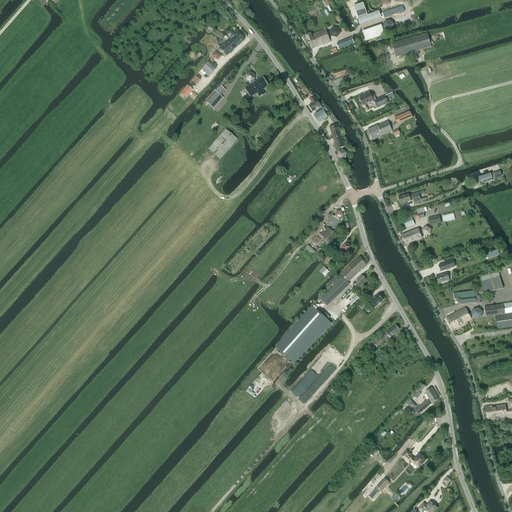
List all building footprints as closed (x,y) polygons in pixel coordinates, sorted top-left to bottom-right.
[(380,7),(380,6),(379,5),(378,3),(377,2),(376,1),(375,1),(373,2),(371,3),(370,4),(370,5),(370,6),(370,8),(371,10),(372,11),(374,11),(375,11),(376,11),(377,11),(378,10),(379,9),(379,7),(380,7)] [(381,18),(380,14),(379,11),(367,15),(363,3),(354,6),(360,25),(381,18)] [(383,13),(380,14),(381,18),(381,19),(404,11),(402,6),(382,13),(383,13)] [(393,30),(394,24),(390,20),(384,22),(383,28),(388,32),(393,30)] [(366,41),(385,35),(381,25),(362,32),(366,41)] [(331,37),(337,38),(340,33),(338,28),(333,27),(329,31),(331,37)] [(306,39),(311,49),(330,42),(325,30),(312,35),(311,34),(305,36),(306,39)] [(226,56),(245,40),(238,32),(219,48),(226,56)] [(392,43),(396,57),(431,47),(427,34),(392,43)] [(352,38),(337,44),(339,50),(354,44),(352,38)] [(212,55),(213,56),(214,57),(217,60),(221,56),(216,51),(212,55)] [(208,76),(216,68),(209,61),(201,69),(208,76)] [(251,71),(246,74),(246,80),(251,82),(252,84),(247,88),(248,89),(247,90),(247,91),(248,92),(248,93),(249,94),(250,94),(251,95),(252,96),(258,93),(260,97),(265,94),(262,90),(268,86),(263,78),(256,82),(254,80),(255,79),(255,74),(251,71)] [(187,85),(180,93),(185,98),(192,90),(187,85)] [(216,93),(207,102),(213,109),(223,99),(220,95),(216,92),(216,93)] [(363,96),(359,98),(363,106),(374,101),(377,108),(388,103),(385,96),(376,100),(374,94),(371,96),(370,92),(363,95),(363,96)] [(315,111),(317,114),(323,109),(324,110),(326,108),(325,106),(324,104),(321,106),(317,101),(315,97),(310,100),(312,104),(309,106),(313,112),(315,111)] [(328,117),(324,110),(323,109),(317,114),(314,116),(319,123),(328,117)] [(334,123),(338,121),(333,114),(329,116),(334,123)] [(368,130),(372,140),(392,131),(388,121),(368,130)] [(337,150),(338,149),(339,151),(343,149),(343,148),(345,147),(342,136),(346,135),(344,130),(340,131),(338,124),(330,127),(337,150)] [(220,160),(238,139),(226,129),(208,149),(220,160)] [(341,160),(346,158),(347,153),(343,150),(338,151),(337,157),(341,160)] [(483,185),(482,183),(492,180),(490,173),(475,178),(478,187),(483,185)] [(409,195),(399,198),(401,204),(402,205),(403,206),(406,205),(406,204),(406,202),(413,200),(414,203),(427,199),(426,198),(421,199),(419,195),(419,194),(425,192),(424,191),(412,195),(409,196),(409,195)] [(418,215),(414,215),(415,220),(425,217),(424,213),(425,212),(423,208),(420,209),(416,210),(418,215)] [(333,215),(327,225),(334,230),(337,223),(340,219),(343,215),(341,211),(335,211),(335,216),(333,215)] [(453,213),(442,216),(444,222),(455,220),(453,213)] [(429,218),(430,226),(441,223),(439,216),(429,218)] [(415,225),(412,217),(403,221),(406,228),(415,225)] [(326,240),(333,232),(327,226),(320,234),(326,240)] [(426,226),(422,230),(424,236),(430,235),(431,229),(426,226)] [(418,229),(402,235),(406,245),(422,238),(420,235),(423,234),(422,231),(420,232),(418,229)] [(341,248),(339,251),(342,253),(344,250),(346,252),(351,247),(347,243),(341,248)] [(484,254),(487,264),(501,260),(497,250),(484,254)] [(342,275),(348,282),(367,265),(360,258),(342,275)] [(453,260),(438,265),(440,271),(454,267),(453,260)] [(319,271),(325,277),(329,272),(324,267),(319,271)] [(482,280),(485,293),(503,288),(501,282),(498,271),(489,274),(481,276),(482,280)] [(450,275),(449,273),(436,277),(438,284),(449,280),(448,276),(450,275)] [(353,284),(358,288),(366,280),(362,275),(353,284)] [(342,276),(338,280),(344,286),(348,283),(346,281),(342,276)] [(344,286),(338,280),(334,284),(335,286),(321,299),(326,306),(350,285),(348,283),(344,286)] [(474,291),(458,293),(459,296),(459,299),(460,305),(479,303),(481,303),(480,296),(477,296),(475,296),(474,291)] [(375,298),(372,300),(375,304),(378,302),(379,303),(383,300),(378,294),(374,298),(375,298)] [(496,315),(498,329),(511,326),(511,302),(485,307),(486,317),(496,315)] [(313,307),(276,347),(294,363),(318,337),(319,337),(331,324),(328,320),(330,317),(324,312),(321,314),(313,307)] [(452,329),(471,319),(465,308),(446,318),(452,329)] [(476,319),(482,317),(483,312),(478,308),(473,310),(472,316),(476,319)] [(388,340),(399,330),(396,326),(375,345),(377,348),(383,342),(387,339),(388,340)] [(423,384),(417,390),(420,393),(426,387),(423,384)] [(414,411),(417,415),(432,403),(439,398),(432,389),(425,393),(430,399),(414,411)] [(417,390),(413,395),(417,399),(421,394),(420,393),(417,390)] [(407,404),(398,412),(395,414),(396,416),(399,413),(402,416),(407,412),(404,409),(408,405),(408,406),(412,402),(411,400),(410,401),(409,400),(406,403),(407,404)] [(511,415),(511,410),(506,411),(505,405),(492,407),(491,406),(485,407),(487,419),(494,418),(494,417),(507,415),(507,417),(511,415)] [(420,465),(421,466),(427,459),(420,453),(415,459),(410,455),(406,460),(409,464),(411,462),(418,467),(420,465)] [(444,481),(442,483),(446,487),(446,486),(451,481),(447,477),(444,481)] [(384,478),(376,487),(377,488),(381,491),(381,492),(382,492),(390,483),(384,478)] [(424,510),(426,511),(433,511),(437,508),(431,502),(427,506),(424,503),(419,509),(422,511),(424,510)]
